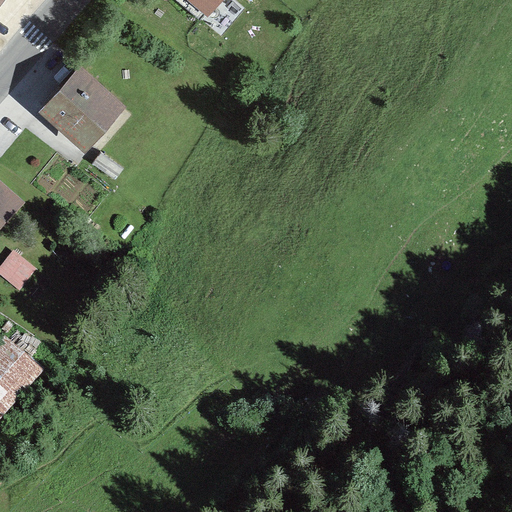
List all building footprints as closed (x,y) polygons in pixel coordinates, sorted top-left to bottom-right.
[(182,0),(203,17),(212,7),(203,0),(182,0)] [(46,105),(84,141),(118,105),(80,69),(46,105)] [(121,169),(101,152),(91,162),(113,180),(121,169)] [(0,229),(17,209),(0,193),(0,229)] [(38,269),(16,254),(0,275),(0,276),(22,291),(38,269)] [(0,397),(22,359),(2,343),(0,345),(0,397)] [(0,420),(39,374),(22,359),(0,397),(0,420)]
